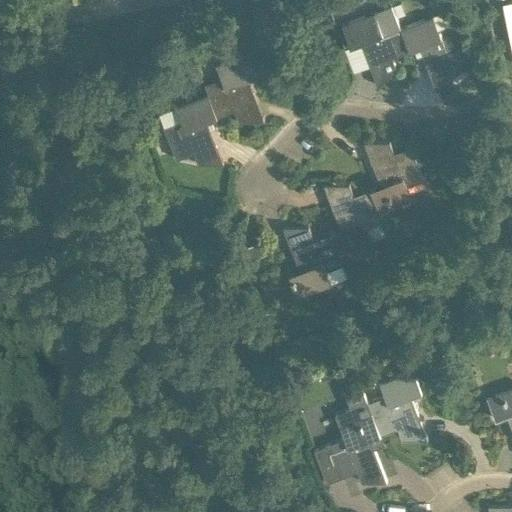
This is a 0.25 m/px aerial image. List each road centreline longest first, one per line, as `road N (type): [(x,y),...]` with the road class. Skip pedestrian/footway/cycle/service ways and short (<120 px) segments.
road 1 (residential): [(511,98),(423,118),(318,108),(257,178)]
road 2 (residential): [(0,34),(156,0)]
